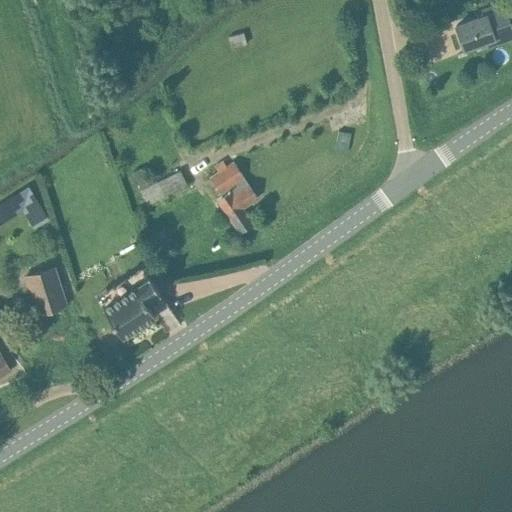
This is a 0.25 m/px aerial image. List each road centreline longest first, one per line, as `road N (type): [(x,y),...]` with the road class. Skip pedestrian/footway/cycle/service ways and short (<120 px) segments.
road 1 (unclassified): [(0,455),(255,293),(412,179)]
road 2 (residential): [(378,0),(412,179)]
road 3 (unclassified): [(412,179),(511,110)]
